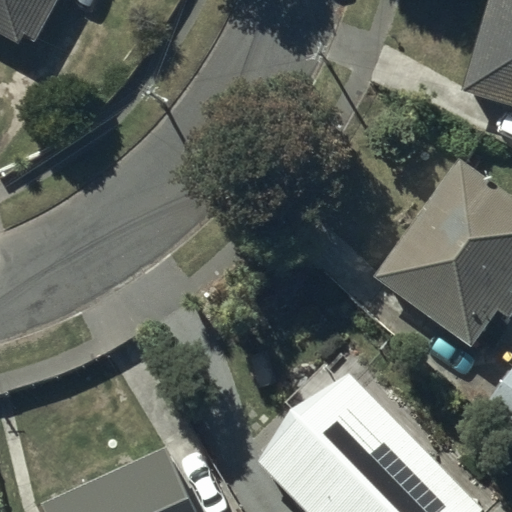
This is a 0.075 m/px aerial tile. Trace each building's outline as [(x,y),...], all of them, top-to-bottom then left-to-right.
[(0,0),(0,26),(19,37),(26,24),(39,31),(55,0),(0,0)] [(511,0),(489,0),(464,81),(511,96),(511,0)] [(511,186),(463,150),(376,269),(473,339),(501,301),(511,309),(511,186)] [(511,365),(506,374),(478,352),(457,380),(482,401),(489,393),(511,411),(511,365)] [(490,511),(353,375),(264,463),(313,511),(490,511)] [(205,511),(174,439),(47,495),(54,511),(205,511)]
